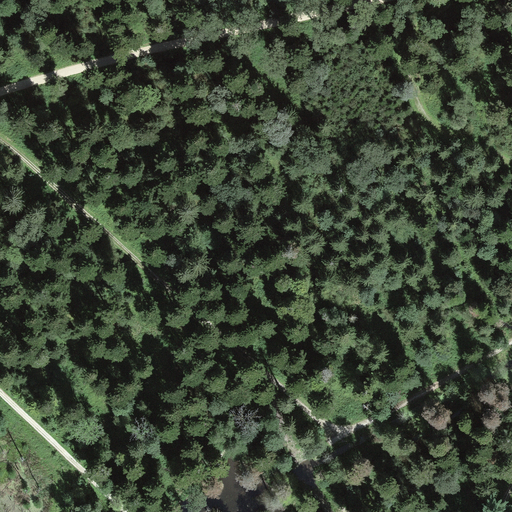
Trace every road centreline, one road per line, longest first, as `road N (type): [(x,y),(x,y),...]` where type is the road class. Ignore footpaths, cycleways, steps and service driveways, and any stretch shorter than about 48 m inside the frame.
road 1 (track): [(0,140),(322,423),(347,432),(511,341)]
road 2 (track): [(338,0),(168,38),(0,91)]
road 3 (track): [(511,166),(417,100),(402,61),(410,31),(436,0)]
road 4 (track): [(0,392),(120,511)]
road 5 (track): [(273,380),(263,403),(337,511)]
